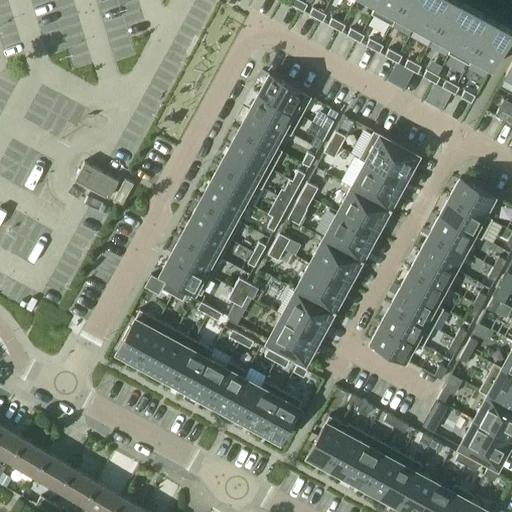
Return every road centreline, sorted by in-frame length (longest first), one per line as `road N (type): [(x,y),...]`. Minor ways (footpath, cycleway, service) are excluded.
road 1 (residential): [(457,136),(257,29),(64,388)]
road 2 (residential): [(457,136),(344,348)]
road 3 (residential): [(235,483),(64,388)]
